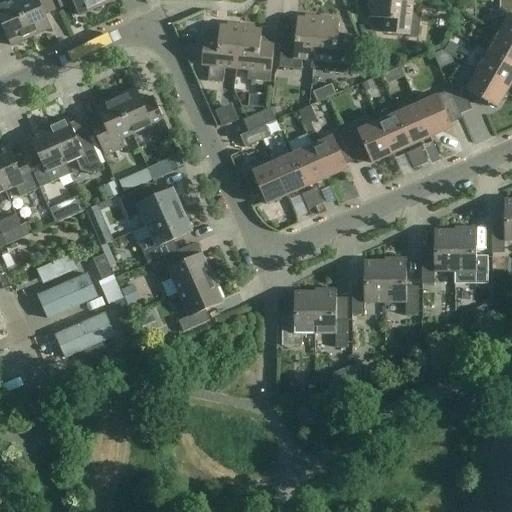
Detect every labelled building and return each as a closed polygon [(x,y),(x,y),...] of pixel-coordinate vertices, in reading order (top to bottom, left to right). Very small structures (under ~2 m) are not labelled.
[(31,38),(14,0),(13,0),(2,5),(0,0),(0,29),(3,28),(11,47),(31,38)] [(14,0),(31,38),(51,29),(43,11),(53,7),(55,11),(50,0),(14,0)] [(99,8),(95,0),(57,0),(61,8),(62,8),(60,4),(67,0),(72,0),(80,17),(99,8)] [(95,0),(99,8),(117,0),(95,0)] [(413,2),(398,0),(368,0),(367,11),(370,11),(369,18),(395,21),(393,34),(419,37),(421,15),(412,14),(413,2)] [(511,0),(499,0),(500,12),(510,12),(510,15),(499,34),(511,41),(511,0)] [(302,61),(314,62),(319,17),(305,16),(305,19),(297,18),(295,44),(282,42),(279,68),(301,70),(302,61)] [(347,75),(350,49),(351,37),(338,35),(339,22),(332,22),(332,19),(319,17),(314,62),(326,63),(325,73),(347,75)] [(236,70),(241,25),(227,24),(227,27),(220,26),(218,42),(204,41),(201,66),(209,67),(208,82),(223,84),(224,69),(236,70)] [(255,27),(241,25),(236,70),(248,71),(247,80),(269,83),(273,45),(260,43),(262,30),(255,30),(255,27)] [(511,41),(499,34),(488,53),(511,66),(511,41)] [(511,66),(488,53),(478,72),(509,90),(511,83),(511,66)] [(509,90),(478,72),(466,91),(498,109),(509,90)] [(461,86),(449,91),(460,115),(472,110),(461,86)] [(136,89),(116,97),(133,136),(145,131),(148,138),(167,130),(153,98),(151,98),(153,103),(144,107),(136,89)] [(449,91),(417,105),(432,138),(452,129),(448,120),(460,115),(449,91)] [(133,136),(116,97),(96,106),(104,125),(94,129),(92,124),(91,125),(105,157),(124,149),(121,141),(133,136)] [(432,138),(417,105),(398,114),(412,147),(432,138)] [(227,128),(244,119),(236,106),(219,115),(227,128)] [(249,133),(265,126),(276,121),(270,109),(243,121),(249,133)] [(398,114),(378,123),(392,155),(412,147),(398,114)] [(65,120),(48,127),(66,166),(76,161),(80,171),(91,174),(103,169),(90,139),(79,143),(69,121),(66,122),(65,120)] [(312,146),(327,179),(347,170),(343,161),(355,156),(346,137),(344,132),(320,143),(311,123),(305,126),(309,135),(308,136),(312,146)] [(355,156),(357,161),(368,156),(372,164),(392,155),(378,123),(346,137),(355,156)] [(265,126),(249,133),(240,137),(246,148),(270,138),(265,126)] [(55,171),(66,166),(48,127),(32,134),(33,137),(30,138),(40,161),(29,165),(40,189),(59,181),(55,171)] [(5,146),(0,148),(0,180),(5,193),(16,188),(20,198),(40,189),(29,165),(19,170),(9,147),(6,149),(5,146)] [(292,155),(307,188),(327,179),(312,146),(292,155)] [(414,151),(421,166),(428,163),(421,148),(414,151)] [(421,166),(414,151),(407,154),(414,170),(421,166)] [(292,155),(273,164),(287,196),(307,188),(292,155)] [(287,196),(273,164),(252,173),(267,205),(287,196)] [(141,214),(147,227),(182,211),(172,189),(150,199),(145,188),(119,200),(127,219),(141,214)] [(309,192),(316,208),(323,204),(316,189),(309,192)] [(316,208),(309,192),(302,195),(309,211),(316,208)] [(504,242),(511,242),(511,200),(504,200),(504,226),(492,226),(492,254),(504,254),(504,242)] [(85,212),(94,233),(98,241),(100,246),(113,241),(98,206),(85,212)] [(148,265),(152,263),(174,253),(170,243),(191,233),(182,211),(147,227),(151,238),(138,244),(148,265)] [(1,235),(4,241),(6,246),(32,235),(27,224),(1,235)] [(455,273),(455,228),(454,228),(454,231),(434,231),(434,257),(422,257),(422,285),(434,285),(434,273),(455,273)] [(456,228),(455,228),(455,273),(475,273),(475,285),(488,285),(488,257),(476,257),(476,228),(473,228),(473,231),(456,231),(456,228)] [(179,250),(174,253),(152,263),(161,284),(172,279),(179,293),(212,279),(201,255),(184,262),(179,250)] [(37,267),(43,282),(77,267),(71,252),(37,267)] [(104,255),(93,260),(102,281),(114,276),(105,255),(104,255)] [(385,304),(385,259),(384,259),(384,262),(364,262),(364,288),(352,288),(352,316),(364,316),(364,304),(385,304)] [(386,259),(385,259),(385,304),(405,304),(405,316),(418,316),(418,288),(406,288),(406,259),(403,259),(403,262),(386,262),(386,259)] [(48,318),(100,296),(89,270),(37,293),(48,318)] [(178,321),(183,333),(210,321),(206,310),(222,303),(212,279),(179,293),(189,316),(178,321)] [(294,335),(315,335),(315,290),(314,290),(314,293),(294,293),(294,319),(282,319),(282,347),(294,347),(294,335)] [(316,290),(315,290),(315,335),(335,335),(335,349),(348,349),(348,320),(336,320),(336,290),(333,290),(333,293),(316,293),(316,290)] [(113,304),(121,325),(133,320),(124,299),(113,304)] [(370,306),(369,320),(386,322),(388,307),(370,306)] [(117,334),(107,310),(55,333),(65,357),(117,334)]
